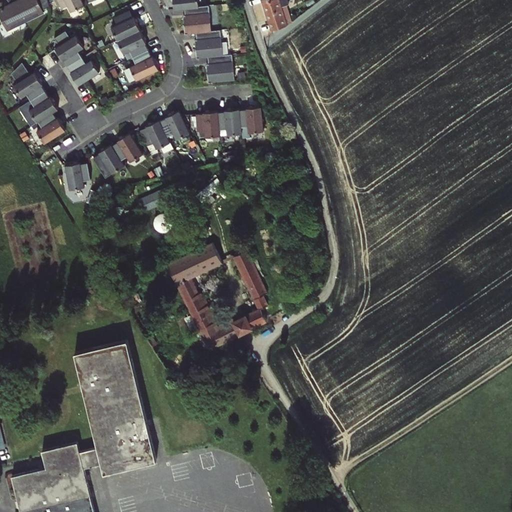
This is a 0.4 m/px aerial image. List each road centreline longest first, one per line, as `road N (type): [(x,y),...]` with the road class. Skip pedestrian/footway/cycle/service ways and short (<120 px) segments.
road 1 (residential): [(354,511),(262,361),(269,336),(326,290),(334,249),(312,163),(245,0)]
road 2 (track): [(335,477),(511,359)]
road 3 (residential): [(150,0),(175,53),(173,77),(90,126)]
